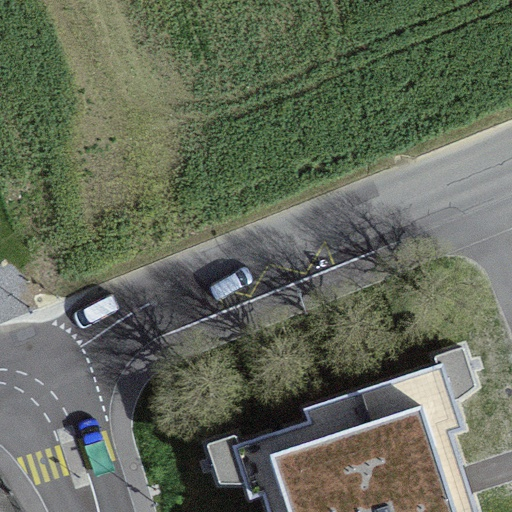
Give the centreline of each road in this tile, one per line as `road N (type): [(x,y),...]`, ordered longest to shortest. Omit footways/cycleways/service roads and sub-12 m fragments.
road 1 (residential): [(41,395),(103,322),(511,164)]
road 2 (tertiary): [(90,511),(41,395)]
